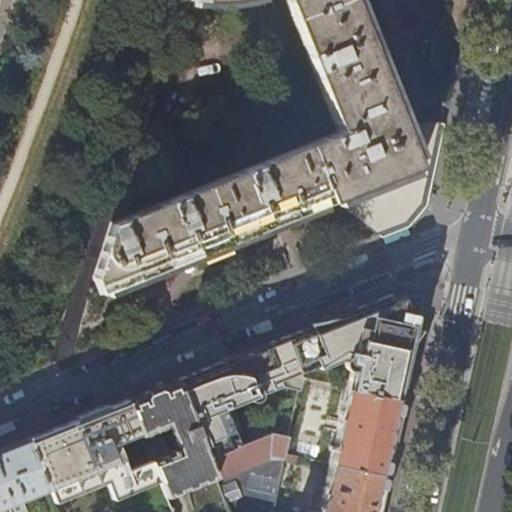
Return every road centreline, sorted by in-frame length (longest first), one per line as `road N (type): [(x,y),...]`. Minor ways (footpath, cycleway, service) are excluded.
road 1 (residential): [(477,230),(0,418)]
road 2 (primary): [(477,230),(426,511)]
road 3 (primary): [(511,73),(477,230)]
